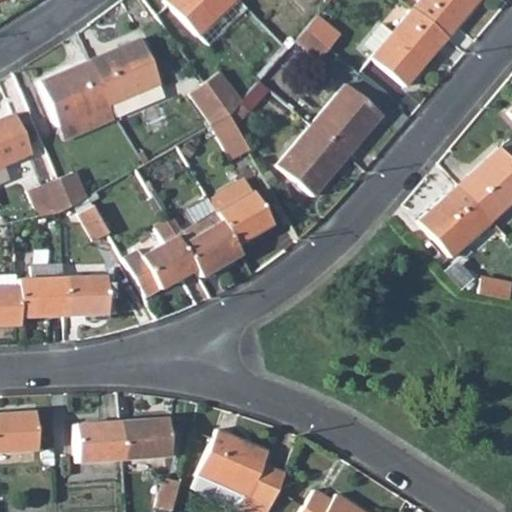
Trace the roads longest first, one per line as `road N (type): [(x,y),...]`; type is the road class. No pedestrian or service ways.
road 1 (residential): [(511,32),(308,264),(151,363)]
road 2 (residential): [(469,511),(313,415),(151,363)]
road 3 (residential): [(151,363),(0,370)]
